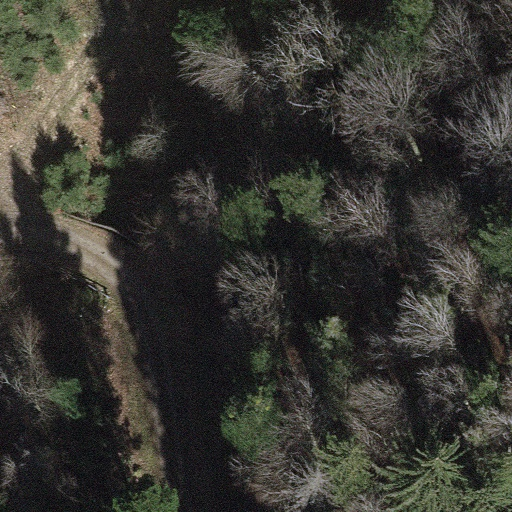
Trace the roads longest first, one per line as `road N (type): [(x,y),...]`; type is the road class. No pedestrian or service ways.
road 1 (track): [(0,235),(29,231),(98,257),(130,299),(187,458),(195,511)]
road 2 (track): [(29,231),(28,141),(127,0)]
